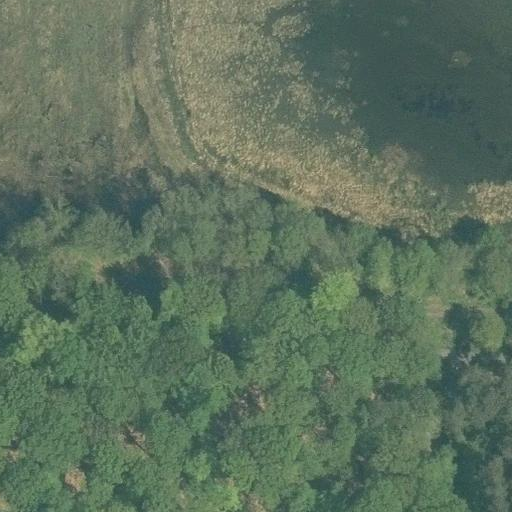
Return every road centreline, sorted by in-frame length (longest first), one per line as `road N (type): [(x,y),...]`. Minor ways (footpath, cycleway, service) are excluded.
road 1 (track): [(418,313),(0,284)]
road 2 (track): [(442,511),(418,313)]
